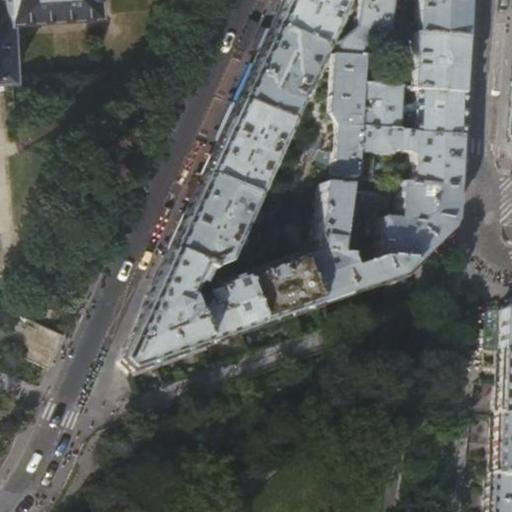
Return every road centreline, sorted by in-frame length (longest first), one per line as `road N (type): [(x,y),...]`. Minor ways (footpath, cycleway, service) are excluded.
road 1 (residential): [(245,0),(59,415),(0,506)]
road 2 (residential): [(493,0),(481,223)]
